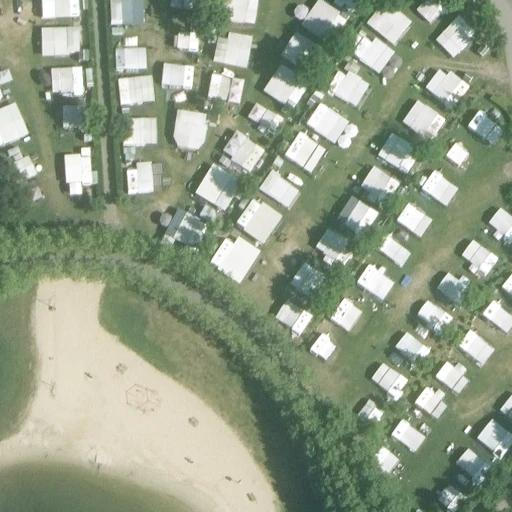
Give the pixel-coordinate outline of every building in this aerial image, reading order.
[(198,13),(196,26),(204,27),(205,13),(198,13)] [(210,15),(209,22),(217,23),(218,16),(210,15)] [(208,26),(207,36),(215,37),(216,27),(208,26)] [(351,67),(346,75),(353,79),(358,71),(351,67)] [(466,74),(463,79),(469,84),(473,78),(466,74)] [(320,93),(316,99),(323,103),(327,97),(320,93)] [(129,107),(119,108),(119,118),(130,117),(129,107)] [(94,110),(86,110),(87,122),(95,121),(94,110)] [(290,129),(287,133),(294,137),(297,133),(298,133),(301,129),(295,125),(292,130),(290,129)] [(18,148),(7,153),(9,158),(20,154),(18,148)] [(232,162),(227,168),(236,175),(240,169),(232,162)] [(206,214),(203,219),(214,225),(219,215),(209,209),(206,214)] [(236,228),(233,232),(242,238),(245,234),(236,228)] [(338,269),(333,277),(341,282),(346,274),(338,269)] [(318,302),(313,310),(318,313),(323,306),(318,302)] [(303,311),(300,315),(307,319),(310,315),(303,311)]
